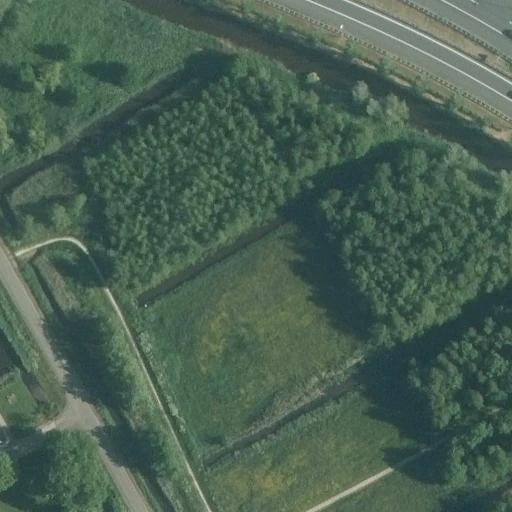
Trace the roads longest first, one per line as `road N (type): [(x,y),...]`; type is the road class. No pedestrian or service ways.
road 1 (unclassified): [(136,511),(0,265)]
road 2 (unknown): [(318,511),(511,405)]
road 3 (motorway): [(322,0),(511,95)]
